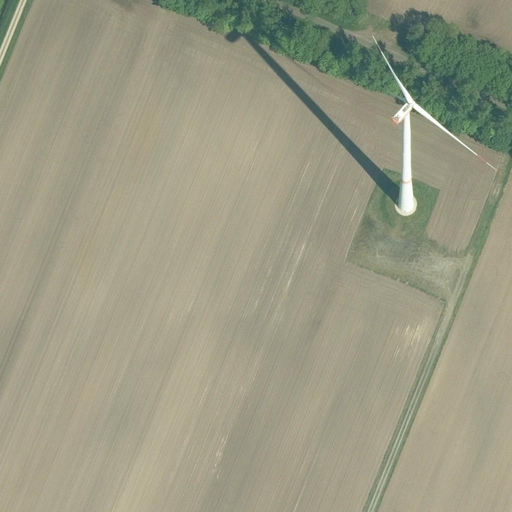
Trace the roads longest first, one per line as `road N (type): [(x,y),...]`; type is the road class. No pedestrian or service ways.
road 1 (track): [(511,151),(369,511)]
road 2 (unclassified): [(511,102),(274,0)]
